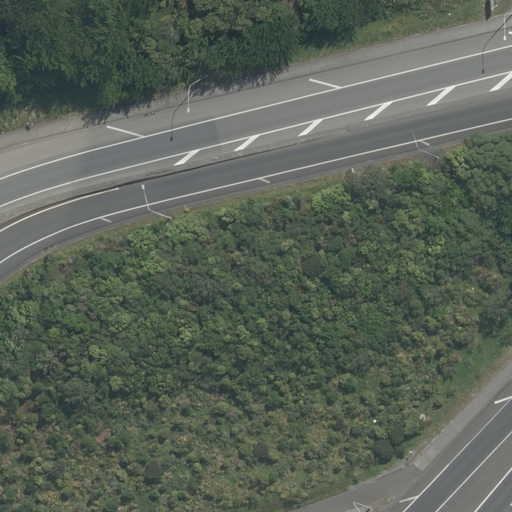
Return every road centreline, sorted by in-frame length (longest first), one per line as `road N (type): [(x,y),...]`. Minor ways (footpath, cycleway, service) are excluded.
road 1 (trunk): [(511,111),(117,210),(26,238),(0,256)]
road 2 (trunk): [(0,206),(511,63)]
road 3 (trunk): [(423,511),(511,418)]
